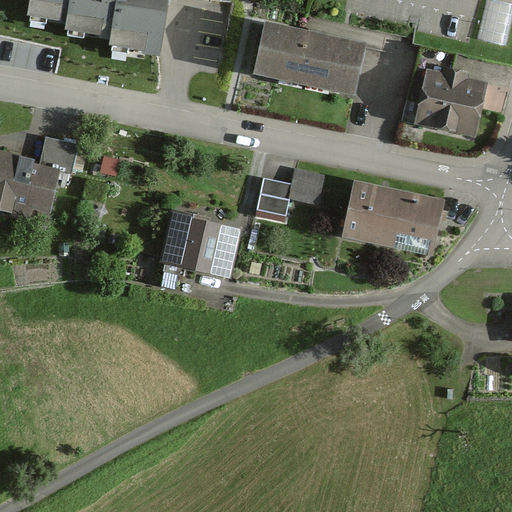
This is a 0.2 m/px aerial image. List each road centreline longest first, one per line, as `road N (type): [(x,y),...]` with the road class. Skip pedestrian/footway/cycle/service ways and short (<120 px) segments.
road 1 (residential): [(0,85),(509,186)]
road 2 (unclassified): [(0,511),(140,434),(385,317)]
road 3 (unclassified): [(492,235),(385,317)]
